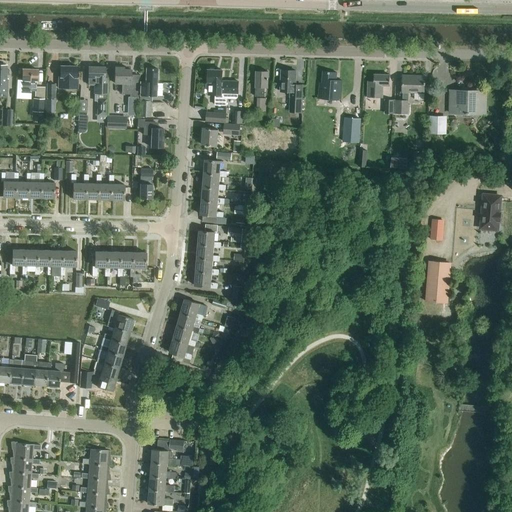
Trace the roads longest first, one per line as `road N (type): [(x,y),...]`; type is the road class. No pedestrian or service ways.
road 1 (residential): [(511,59),(187,48)]
road 2 (tertiary): [(511,10),(196,1)]
road 3 (residential): [(130,430),(173,229)]
road 4 (residential): [(187,48),(0,45)]
road 5 (residential): [(173,229),(187,48)]
road 6 (residential): [(0,226),(173,229)]
road 7 (residential): [(130,430),(0,419)]
